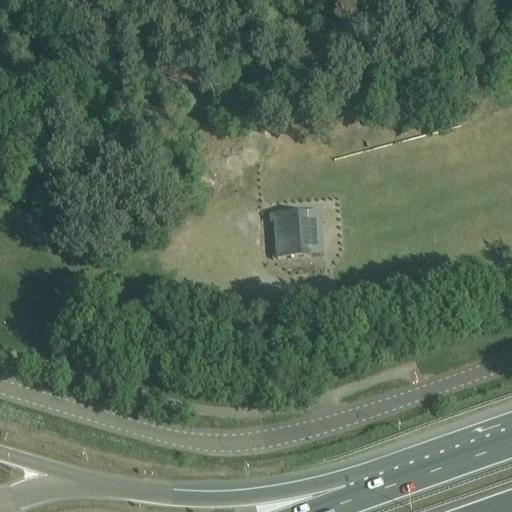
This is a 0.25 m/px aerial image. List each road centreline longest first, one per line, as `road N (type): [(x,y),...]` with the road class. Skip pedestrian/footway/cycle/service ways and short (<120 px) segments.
road 1 (unclassified): [(0,389),(144,431),(242,446),(289,439),(511,359)]
road 2 (motorway): [(352,499),(155,495)]
road 3 (motorway): [(511,443),(352,499)]
